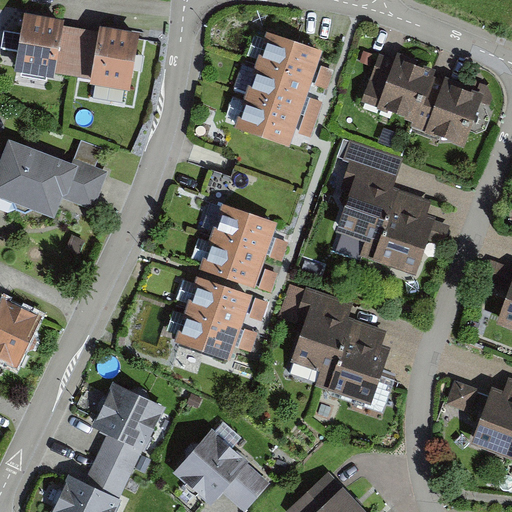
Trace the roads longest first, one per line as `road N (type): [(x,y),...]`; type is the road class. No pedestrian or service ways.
road 1 (residential): [(185,0),(180,88),(166,146),(0,497)]
road 2 (residential): [(511,134),(423,381),(419,457),(434,511)]
road 3 (residential): [(334,0),(391,10),(511,63)]
